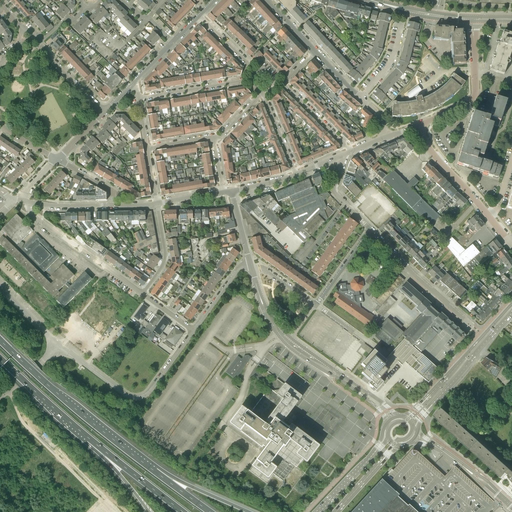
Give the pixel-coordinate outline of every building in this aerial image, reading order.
[(18,9),(24,3),(28,0),(27,0),(24,0),(23,0),(20,0),(14,5),(15,6),(15,5),(18,9)] [(147,0),(142,7),(146,11),(148,8),(151,10),(156,4),(153,1),(151,3),(147,0)] [(193,8),(185,0),(184,1),(182,0),(180,0),(180,1),(181,2),(190,11),(193,8)] [(238,10),(228,0),(223,0),(222,1),(228,6),(230,4),(233,7),(237,11),(238,10)] [(234,0),(228,0),(238,10),(240,8),(236,4),(233,1),(234,0)] [(251,10),(254,7),(259,2),(257,0),(252,0),(250,3),(252,5),(249,8),(247,11),(248,12),(251,10)] [(295,7),(296,5),(296,2),(295,2),(295,0),(296,0),(297,0),(299,0),(300,1),(301,0),(277,0),(278,0),(278,1),(282,6),(281,6),(282,7),(283,8),(285,9),(289,13),(295,7)] [(315,0),(315,1),(315,2),(318,3),(318,5),(310,8),(312,11),(321,8),(321,7),(320,4),(321,0),(315,0)] [(327,7),(329,0),(321,0),(320,4),(321,7),(321,8),(321,7),(324,15),(330,21),(334,18),(329,13),(325,12),(325,10),(323,7),(324,7),(324,6),(326,6),(327,7)] [(336,10),(336,9),(338,0),(329,0),(327,7),(326,6),(325,10),(325,12),(329,13),(334,18),(339,13),(336,10)] [(340,0),(338,0),(336,9),(339,10),(339,12),(343,13),(342,15),(344,15),(348,2),(340,0)] [(101,6),(106,10),(109,7),(111,7),(110,1),(105,1),(101,6)] [(110,1),(111,7),(112,7),(115,10),(120,5),(115,1),(110,1)] [(228,6),(222,1),(219,4),(231,17),(233,15),(229,11),(226,8),(228,6)] [(75,2),(68,2),(68,3),(65,7),(70,11),(75,6),(75,2)] [(190,11),(181,2),(179,4),(183,7),(181,8),(181,9),(187,14),(190,11)] [(259,2),(254,7),(255,9),(252,12),(253,12),(250,15),(252,16),(263,6),(259,2)] [(348,2),(344,15),(344,16),(350,18),(354,4),(348,2)] [(21,12),(29,6),(28,4),(26,6),(24,3),(18,9),(21,12)] [(231,17),(219,4),(215,8),(221,14),(222,12),(225,15),(225,14),(229,18),(231,17)] [(354,4),(350,18),(355,19),(360,5),(354,4)] [(70,11),(65,7),(63,5),(59,9),(66,15),(70,11)] [(120,5),(115,10),(113,12),(117,16),(124,9),(120,5)] [(181,9),(181,8),(178,5),(176,7),(179,10),(177,12),(183,18),(187,14),(181,9)] [(298,5),(296,5),(295,7),(289,13),(293,17),(299,11),(296,8),(298,6),(298,5)] [(360,5),(355,19),(359,20),(360,15),(363,16),(365,7),(360,5)] [(25,17),(31,11),(29,9),(31,7),(29,6),(21,12),(25,17)] [(97,10),(104,16),(108,12),(106,10),(101,6),(97,10)] [(263,6),(252,16),(253,18),(256,15),(256,16),(259,13),(260,14),(266,9),(263,6)] [(365,7),(363,16),(362,19),(368,21),(371,9),(365,7)] [(221,14),(215,8),(212,12),(224,24),(226,22),(222,18),(220,15),(221,14)] [(66,15),(59,9),(55,12),(62,19),(66,15)] [(124,9),(117,16),(121,20),(126,15),(128,13),(124,9)] [(183,18),(177,12),(176,14),(172,10),(172,11),(170,9),(168,10),(170,12),(180,21),(183,18)] [(266,9),(260,14),(262,16),(259,19),(258,21),(259,23),(269,13),(266,9)] [(33,10),(31,11),(25,17),(28,20),(34,15),(32,13),(34,11),(33,10)] [(93,14),(100,20),(104,16),(97,10),(93,14)] [(299,11),(293,17),(296,21),(303,15),(303,16),(305,14),(304,12),(302,14),(299,11)] [(180,21),(170,12),(167,16),(170,19),(176,25),(177,25),(176,25),(180,21)] [(224,24),(212,12),(208,15),(214,21),(216,19),(218,22),(219,21),(221,23),(218,26),(221,28),(224,25),(224,24)] [(35,23),(42,17),(39,13),(32,19),(35,23)] [(269,13),(259,23),(261,24),(263,23),(266,20),(267,22),(273,16),(269,13)] [(380,21),(388,23),(389,23),(391,16),(380,13),(380,14),(378,13),(376,20),(380,21)] [(100,20),(93,14),(89,18),(96,24),(100,20)] [(126,15),(121,20),(120,22),(123,25),(130,19),(126,15)] [(303,15),(296,21),(300,25),(306,19),(303,16),(303,15)] [(81,20),(87,27),(91,23),(85,16),(81,20)] [(170,19),(167,16),(165,18),(169,21),(167,23),(173,29),(176,25),(170,19)] [(273,16),(267,22),(269,23),(264,28),(266,30),(276,20),(273,16)] [(39,27),(46,21),(42,17),(35,23),(39,27)] [(226,22),(224,24),(224,25),(228,29),(238,18),(236,17),(235,19),(234,18),(231,21),(229,19),(226,22)] [(238,18),(228,29),(231,32),(237,27),(235,25),(238,22),(239,20),(238,18)] [(130,19),(123,25),(127,29),(134,23),(130,19)] [(87,27),(81,20),(77,24),(83,31),(87,27)] [(278,33),(283,28),(280,25),(280,24),(276,20),(266,30),(268,32),(273,27),(278,33)] [(46,21),(39,27),(42,32),(45,29),(48,32),(53,27),(51,24),(49,25),(46,21)] [(306,31),(312,25),(313,26),(315,24),(313,22),(311,24),(308,21),(302,27),(306,31)] [(406,29),(408,30),(416,32),(417,32),(418,30),(418,27),(419,25),(408,22),(406,29)] [(134,23),(127,29),(131,33),(138,26),(134,23)] [(83,31),(77,24),(73,28),(80,35),(83,31)] [(237,27),(231,32),(235,36),(245,26),(243,24),(242,26),(242,25),(238,28),(237,27)] [(204,36),(208,33),(202,27),(201,27),(199,25),(197,27),(190,33),(194,37),(199,31),(204,36)] [(312,25),(306,31),(310,35),(316,29),(313,26),(312,25)] [(245,26),(235,36),(238,39),(244,34),(242,32),(245,29),(247,27),(245,26)] [(456,30),(456,28),(453,28),(448,28),(448,27),(435,26),(434,38),(447,39),(448,34),(452,34),(452,37),(453,63),(466,63),(463,28),(459,28),(459,30),(456,30)] [(150,35),(157,42),(160,38),(157,35),(160,32),(154,27),(152,30),(154,31),(150,35)] [(278,41),(288,32),(283,27),(283,28),(278,33),(277,33),(279,35),(276,38),(277,39),(276,40),(278,41)] [(5,37),(11,39),(12,34),(8,28),(2,32),(5,36),(5,37)] [(316,29),(310,35),(313,39),(319,33),(319,32),(316,29)] [(319,32),(319,33),(313,39),(317,43),(323,37),(320,34),(322,32),(321,30),(319,32)] [(384,39),(385,34),(377,32),(377,31),(374,30),(374,32),(377,33),(376,37),(384,39)] [(244,34),(238,39),(242,43),(252,32),(250,31),(249,32),(246,35),(244,34)] [(252,32),(242,43),(246,46),(251,41),(249,39),(252,36),(254,34),(252,32)] [(278,41),(276,42),(274,44),(277,48),(279,46),(278,44),(283,39),(285,42),(291,36),(288,32),(278,41)] [(193,42),(196,46),(198,44),(195,41),(196,39),(197,40),(197,39),(194,37),(190,33),(190,34),(187,37),(193,42)] [(206,42),(211,36),(208,33),(204,36),(202,38),(204,40),(201,43),(202,45),(206,42)] [(60,35),(59,34),(52,41),(54,43),(51,46),(56,51),(63,44),(66,42),(66,41),(66,40),(60,34),(60,35)] [(496,49),(489,70),(504,75),(511,49),(511,34),(508,34),(507,35),(502,34),(499,44),(498,44),(498,45),(496,49)] [(157,42),(150,35),(146,39),(153,46),(157,42)] [(206,49),(215,39),(211,36),(206,42),(202,45),(204,47),(206,49)] [(291,36),(285,42),(287,43),(283,47),(285,49),(295,40),(291,36)] [(1,41),(5,47),(10,43),(11,39),(5,37),(5,39),(1,41)] [(184,41),(193,49),(194,48),(191,44),(193,42),(187,37),(184,41)] [(330,40),(328,38),(326,40),(323,37),(317,43),(316,43),(320,47),(327,41),(328,41),(330,40)] [(249,50),(258,41),(259,40),(258,38),(256,40),(256,39),(253,42),(251,41),(246,46),(249,50)] [(209,52),(218,43),(215,39),(206,49),(208,50),(209,52)] [(295,40),(285,49),(287,51),(291,47),(293,49),(299,44),(295,40)] [(180,44),(186,50),(188,48),(191,51),(193,49),(184,41),(180,44)] [(260,43),(258,41),(249,50),(246,53),(250,57),(256,51),(254,49),(260,43)] [(327,41),(320,47),(324,51),(331,45),(328,41),(327,41)] [(374,42),(375,41),(372,41),(371,43),(374,43),(373,48),(381,50),(383,44),(374,42)] [(413,43),(405,41),(404,46),(412,48),(412,49),(415,50),(415,47),(412,47),(413,43)] [(59,52),(63,56),(75,44),(74,42),(71,44),(70,46),(68,44),(65,46),(64,46),(59,52)] [(140,44),(149,52),(149,53),(153,49),(147,43),(145,45),(142,42),(140,43),(140,44)] [(217,52),(222,47),(222,46),(219,43),(218,43),(209,52),(212,54),(215,51),(217,52)] [(75,44),(63,56),(66,60),(72,54),(70,52),(73,50),(73,49),(77,45),(75,44)] [(149,52),(140,44),(138,46),(137,47),(146,56),(149,52)] [(177,48),(186,56),(187,55),(184,51),(186,50),(180,44),(177,48)] [(299,44),(293,49),(294,51),(290,56),(290,55),(288,57),(290,59),(302,48),(299,44)] [(331,45),(324,51),(328,54),(334,48),(333,48),(331,45)] [(333,48),(334,48),(328,54),(332,58),(338,52),(335,49),(337,47),(335,46),(333,48)] [(146,56),(137,47),(135,48),(135,49),(134,50),(143,59),(146,56)] [(217,59),(226,50),(222,47),(217,52),(218,54),(215,57),(217,59)] [(173,51),(179,57),(181,55),(184,58),(186,56),(177,48),(173,51)] [(260,60),(263,56),(269,51),(265,48),(260,53),(259,52),(252,58),(257,63),(260,60)] [(302,48),(290,59),(294,64),(296,62),(294,60),(298,56),(300,58),(306,53),(307,52),(306,51),(302,48)] [(143,59),(134,50),(132,49),(128,53),(132,56),(139,63),(143,59)] [(371,51),(372,50),(369,49),(368,51),(371,52),(369,55),(376,61),(379,55),(371,51)] [(72,54),(66,60),(69,63),(82,51),(81,50),(78,52),(78,51),(76,53),(73,56),(72,54)] [(84,50),(82,51),(69,63),(73,67),(79,61),(77,59),(80,57),(82,55),(86,51),(84,50)] [(223,59),(229,53),(226,50),(217,59),(218,61),(222,57),(223,59)] [(170,55),(179,64),(181,62),(177,59),(179,57),(173,51),(170,55)] [(269,51),(263,56),(266,59),(274,52),(272,51),(271,53),(269,51)] [(401,56),(410,58),(409,59),(412,60),(413,58),(410,57),(411,53),(402,51),(401,56)] [(274,52),(266,59),(270,63),(275,57),(274,56),(275,54),(274,52)] [(338,52),(332,58),(335,62),(342,56),(342,57),(344,55),(343,54),(341,56),(338,52)] [(227,63),(232,57),(233,57),(229,53),(223,59),(225,61),(227,63)] [(166,58),(172,64),(174,62),(177,65),(179,64),(170,55),(166,58)] [(376,61),(369,55),(367,58),(366,59),(372,64),(376,61)] [(139,63),(132,56),(130,58),(127,56),(126,57),(135,66),(139,63)] [(342,56),(335,62),(339,66),(345,60),(342,57),(342,56)] [(362,63),(368,69),(372,64),(366,59),(367,58),(364,56),(363,57),(365,60),(362,63)] [(79,61),(73,67),(76,70),(89,58),(88,57),(85,59),(83,60),(80,63),(79,61)] [(135,66),(126,57),(124,59),(128,62),(126,64),(132,70),(135,66)] [(227,63),(229,64),(230,65),(232,64),(236,68),(239,64),(232,57),(227,63)] [(275,57),(270,63),(273,67),(281,59),(279,58),(278,60),(275,57)] [(89,58),(76,70),(80,74),(86,68),(84,67),(87,64),(91,60),(89,58)] [(163,62),(169,67),(170,66),(172,64),(166,58),(163,62)] [(281,59),(273,67),(277,70),(281,66),(284,63),(281,59)] [(307,70),(308,72),(317,64),(313,60),(308,65),(310,68),(307,70)] [(349,64),(348,63),(345,60),(339,66),(343,70),(349,64)] [(132,70),(126,64),(123,61),(121,62),(125,66),(123,67),(129,73),(132,70)] [(283,68),(287,72),(291,68),(291,67),(293,65),(290,61),(283,68)] [(405,70),(408,72),(409,70),(406,68),(408,64),(400,61),(399,61),(397,65),(405,69),(405,70)] [(159,66),(165,71),(167,69),(169,67),(163,62),(159,66)] [(348,63),(349,64),(343,70),(347,74),(352,69),(353,68),(350,65),(352,63),(350,62),(348,63)] [(86,68),(80,74),(84,78),(96,66),(97,65),(95,63),(91,68),(90,67),(88,70),(86,68)] [(129,73),(123,67),(121,69),(118,66),(118,67),(114,63),(113,65),(115,67),(125,77),(129,73)] [(365,73),(368,69),(362,63),(360,65),(358,64),(357,66),(365,73)] [(235,71),(236,76),(237,75),(237,76),(240,75),(241,75),(243,68),(243,67),(243,68),(240,65),(239,64),(236,68),(235,71)] [(317,64),(308,72),(310,74),(313,71),(315,74),(321,68),(317,64)] [(403,75),(405,70),(405,69),(397,65),(395,69),(396,69),(403,75)] [(96,66),(84,78),(87,82),(88,81),(89,82),(89,81),(89,80),(93,76),(91,74),(94,71),(96,69),(98,67),(96,66)] [(156,69),(161,75),(165,71),(159,66),(156,69)] [(281,66),(277,70),(282,74),(283,75),(284,74),(285,73),(287,72),(283,68),(281,66)] [(365,73),(357,66),(356,66),(358,68),(355,71),(361,77),(365,73)] [(113,73),(111,74),(120,82),(124,78),(113,67),(112,67),(110,70),(113,73)] [(151,74),(154,77),(156,76),(158,78),(159,77),(160,77),(162,75),(161,75),(156,69),(151,74)] [(362,78),(361,77),(355,71),(352,69),(347,74),(349,76),(357,83),(362,78)] [(392,73),(399,79),(398,80),(401,82),(402,80),(400,78),(403,75),(396,69),(392,73)] [(120,82),(111,74),(111,75),(108,71),(107,73),(111,77),(108,80),(115,87),(120,82)] [(299,84),(297,82),(304,75),(301,72),(298,75),(298,74),(292,80),(291,82),(290,83),(291,84),(296,88),(299,84)] [(321,80),(323,82),(329,76),(325,72),(319,78),(317,80),(319,82),(321,80)] [(395,83),(398,80),(399,79),(392,73),(389,77),(395,83)] [(393,102),(392,117),(396,117),(417,115),(424,113),(440,108),(452,98),(465,81),(453,74),(451,76),(452,77),(450,79),(446,83),(442,87),(438,91),(433,94),(427,97),(422,99),(421,96),(415,98),(416,101),(411,102),(405,103),(399,103),(396,103),(396,102),(393,102)] [(115,87),(108,80),(104,76),(101,79),(104,82),(104,81),(105,82),(104,84),(111,91),(115,87)] [(329,76),(323,82),(324,83),(323,84),(324,85),(322,87),(320,86),(319,88),(322,91),(324,88),(333,80),(329,76)] [(385,81),(392,87),(393,86),(395,83),(389,77),(385,81)] [(148,82),(146,79),(144,81),(144,83),(145,89),(146,92),(160,89),(159,84),(149,86),(148,82)] [(333,80),(324,88),(327,91),(329,88),(330,90),(336,84),(333,80)] [(111,91),(104,84),(104,83),(102,85),(101,85),(99,83),(97,81),(95,83),(108,95),(111,91)] [(299,84),(296,88),(299,92),(305,86),(303,84),(305,82),(303,81),(299,84)] [(391,88),(394,90),(395,88),(393,86),(392,87),(385,81),(382,85),(388,91),(391,88)] [(108,95),(95,83),(95,82),(93,84),(96,86),(98,88),(100,91),(98,93),(102,97),(101,98),(102,99),(103,98),(104,99),(108,95)] [(336,84),(330,90),(332,91),(327,95),(332,100),(336,96),(334,94),(340,88),(336,84)] [(388,91),(382,85),(378,89),(384,95),(388,91)] [(305,86),(299,92),(302,95),(310,87),(309,86),(306,88),(305,86)] [(246,94),(249,98),(252,95),(251,93),(246,89),(245,87),(242,88),(242,91),(246,94)] [(310,87),(302,95),(306,99),(312,93),(310,91),(312,89),(310,87)] [(235,94),(235,89),(227,90),(228,98),(232,98),(231,95),(235,94)] [(384,95),(378,89),(377,89),(372,94),(380,102),(382,100),(384,98),(385,96),(384,95)] [(336,96),(332,100),(335,104),(338,102),(340,100),(342,102),(348,95),(343,91),(338,98),(336,96)] [(312,93),(306,99),(310,102),(317,94),(316,93),(313,95),(312,93)] [(249,98),(246,94),(238,102),(242,105),(249,98)] [(317,94),(310,102),(313,106),(319,100),(317,98),(319,96),(317,94)] [(281,99),(277,95),(274,98),(275,98),(273,100),(272,102),(274,106),(279,104),(278,102),(281,99)] [(290,104),(293,100),(288,95),(285,98),(287,99),(287,100),(290,104)] [(348,95),(342,102),(344,103),(343,104),(344,104),(343,106),(340,109),(342,110),(345,107),(352,99),(348,95)] [(457,164),(457,165),(477,172),(498,179),(500,174),(502,167),(492,163),(481,160),(477,159),(478,155),(481,156),(483,157),(494,126),(497,127),(500,128),(501,126),(501,124),(508,102),(506,101),(495,97),(494,97),(488,118),(473,113),(472,113),(459,154),(460,154),(457,164)] [(352,99),(345,107),(342,110),(345,113),(349,107),(351,109),(356,102),(352,99)] [(294,100),(293,100),(290,104),(289,105),(291,107),(290,108),(292,109),(297,104),(294,100)] [(319,100),(313,106),(317,109),(324,101),(323,100),(321,102),(319,100)] [(234,101),(231,105),(236,111),(240,107),(234,101)] [(324,101),(317,109),(320,112),(326,107),(324,105),(326,103),(324,101)] [(152,115),(151,108),(157,107),(159,106),(158,102),(149,103),(146,104),(147,107),(146,107),(148,115),(152,115)] [(356,102),(351,109),(352,110),(349,114),(351,116),(350,118),(352,120),(354,118),(352,116),(360,106),(356,102)] [(255,109),(259,112),(260,111),(261,113),(263,112),(262,110),(261,111),(261,109),(264,107),(263,104),(261,104),(258,106),(255,109)] [(236,111),(231,105),(227,108),(233,114),(236,111)] [(292,111),(296,114),(302,108),(298,105),(292,111)] [(285,107),(276,111),(278,115),(285,112),(285,110),(286,109),(285,107)] [(326,107),(320,112),(324,116),(329,110),(326,107)] [(233,114),(227,108),(224,112),(230,118),(233,114)] [(302,108),(296,114),(299,118),(305,112),(302,108)] [(259,112),(255,109),(252,112),(253,112),(250,115),(253,118),(259,112)] [(366,117),(371,119),(372,116),(363,109),(360,112),(361,112),(359,114),(361,116),(362,114),(366,117)] [(329,110),(324,116),(327,119),(333,114),(329,110)] [(230,118),(224,112),(220,115),(226,121),(229,118),(230,118)] [(305,112),(299,118),(303,121),(309,115),(305,112)] [(333,114),(327,119),(331,123),(336,117),(333,114)] [(119,121),(119,115),(115,115),(110,120),(115,124),(118,121),(119,121)] [(124,124),(129,120),(124,115),(119,115),(119,121),(121,121),(124,124)] [(226,121),(220,115),(217,119),(223,125),(226,121)] [(309,115),(303,121),(307,125),(312,119),(309,115)] [(249,116),(245,119),(251,125),(255,121),(249,116)] [(282,125),(289,122),(292,120),(290,116),(288,117),(280,120),(282,125)] [(268,118),(264,119),(261,121),(263,125),(271,122),(269,117),(268,118)] [(331,123),(334,126),(334,127),(340,121),(336,117),(331,123)] [(371,119),(366,117),(363,125),(362,124),(361,126),(363,127),(367,129),(371,119)] [(251,125),(245,119),(242,123),(242,122),(242,123),(248,128),(251,125)] [(312,119),(307,125),(310,128),(316,122),(312,119)] [(117,126),(115,124),(110,120),(106,124),(113,130),(117,126)] [(126,131),(133,124),(129,120),(124,124),(122,127),(126,131)] [(212,124),(212,127),(213,131),(214,131),(218,130),(221,126),(215,121),(212,124)] [(334,127),(334,126),(334,127),(338,130),(343,124),(340,121),(334,127)] [(271,122),(263,125),(265,130),(272,127),(273,127),(271,122)] [(316,122),(310,128),(314,132),(319,126),(316,122)] [(204,124),(205,132),(213,131),(212,127),(207,127),(206,123),(204,124)] [(238,126),(244,132),(247,135),(251,131),(248,128),(242,123),(238,126)] [(113,130),(106,124),(102,128),(104,130),(108,134),(109,134),(113,130)] [(130,134),(136,127),(133,124),(126,131),(124,132),(128,136),(130,134)] [(343,124),(338,130),(341,134),(342,134),(347,128),(343,124)] [(244,132),(238,126),(235,130),(244,139),(246,137),(242,134),(244,132)] [(319,126),(314,132),(317,135),(323,129),(319,126)] [(140,131),(136,127),(130,134),(134,138),(140,131)] [(272,127),(265,130),(266,132),(263,133),(264,136),(274,132),(272,127)] [(347,128),(342,134),(345,137),(349,133),(351,131),(347,128)] [(155,129),(151,130),(150,130),(152,138),(152,141),(155,140),(156,141),(158,140),(158,136),(156,136),(155,129)] [(323,129),(317,135),(321,139),(326,133),(323,129)] [(357,136),(359,141),(364,139),(360,130),(358,131),(357,129),(355,130),(357,136)] [(108,134),(104,130),(100,133),(107,140),(111,136),(109,134),(108,134)] [(244,139),(235,130),(232,134),(237,139),(239,137),(242,140),(244,139)] [(107,140),(100,133),(96,137),(103,144),(107,140)] [(326,143),(328,141),(331,137),(327,133),(322,139),(326,143)] [(349,133),(345,137),(348,140),(351,143),(351,142),(353,143),(353,144),(357,142),(359,141),(357,136),(355,137),(354,135),(352,135),(349,133)] [(230,135),(226,139),(230,142),(235,148),(237,146),(234,143),(235,141),(230,135)] [(93,137),(89,141),(96,147),(100,143),(93,137)] [(267,144),(268,146),(278,142),(276,137),(269,140),(270,143),(267,144)] [(333,145),(336,142),(331,137),(328,141),(333,145)] [(226,149),(226,146),(230,142),(226,139),(224,141),(220,144),(221,145),(222,150),(226,149)] [(399,150),(398,150),(395,153),(398,155),(409,144),(406,140),(402,139),(396,142),(399,150)] [(5,140),(1,146),(6,149),(10,144),(5,140)] [(96,147),(89,141),(85,145),(90,149),(92,151),(96,147)] [(139,155),(143,154),(144,154),(143,145),(142,145),(142,142),(139,142),(138,142),(130,143),(131,148),(138,147),(139,155)] [(273,150),(280,147),(278,142),(268,146),(269,148),(268,149),(269,151),(273,150)] [(395,142),(388,145),(395,153),(398,150),(395,142)] [(204,143),(201,143),(202,148),(204,148),(205,154),(209,154),(208,146),(207,143),(204,143)] [(10,144),(6,149),(11,153),(15,147),(10,144)] [(409,144),(398,155),(403,160),(414,149),(409,144)] [(90,149),(85,145),(81,150),(81,154),(87,154),(87,152),(90,149)] [(380,148),(391,159),(394,161),(395,159),(393,157),(396,154),(395,153),(388,145),(380,148)] [(15,147),(11,153),(17,156),(20,151),(15,147)] [(373,151),(378,156),(384,162),(385,160),(388,163),(391,159),(380,148),(373,151)] [(310,153),(311,155),(313,160),(318,158),(315,151),(310,153)] [(378,156),(373,151),(359,157),(375,172),(381,166),(377,163),(373,166),(371,164),(374,160),(378,156)] [(29,158),(25,162),(30,167),(34,162),(32,160),(35,158),(29,152),(26,155),(29,158)] [(87,154),(81,154),(81,159),(85,164),(90,159),(87,156),(87,154)] [(284,156),(280,158),(282,163),(285,162),(285,164),(283,164),(285,167),(289,166),(287,163),(284,156)] [(306,163),(304,158),(302,159),(301,156),(296,158),(298,164),(300,165),(306,163)] [(357,158),(350,161),(365,175),(368,178),(371,175),(367,172),(360,165),(362,163),(357,158)] [(98,175),(105,164),(103,163),(100,161),(99,164),(101,165),(100,167),(98,165),(94,172),(98,175)] [(365,175),(350,161),(346,172),(347,172),(346,175),(352,177),(355,178),(365,188),(372,181),(368,178),(365,175)] [(30,167),(25,162),(20,166),(25,171),(30,167)] [(285,162),(282,163),(283,164),(279,166),(282,173),(289,170),(290,168),(289,166),(285,167),(283,164),(285,164),(285,162)] [(103,177),(107,170),(105,169),(107,165),(105,164),(98,175),(103,177)] [(426,174),(433,168),(429,164),(422,170),(426,174)] [(169,165),(157,167),(158,172),(157,172),(157,173),(158,175),(162,174),(162,172),(166,172),(170,171),(170,168),(169,165)] [(25,171),(20,166),(18,168),(16,166),(14,168),(16,170),(20,175),(25,171)] [(109,167),(107,170),(103,177),(107,180),(113,169),(109,167)] [(433,168),(426,174),(429,177),(422,183),(425,185),(438,173),(433,168)] [(111,182),(115,175),(113,174),(116,170),(113,169),(107,180),(111,182)] [(20,175),(16,170),(11,174),(16,179),(20,175)] [(392,170),(385,177),(383,180),(391,188),(431,226),(440,216),(422,199),(411,189),(418,182),(414,177),(407,184),(392,170)] [(57,176),(62,181),(66,176),(61,171),(57,176)] [(383,180),(385,177),(378,171),(378,172),(377,171),(375,172),(383,180)] [(159,180),(171,177),(171,175),(166,176),(166,173),(166,172),(162,172),(162,174),(158,175),(158,176),(159,180)] [(115,185),(122,174),(120,173),(118,177),(115,175),(111,182),(115,185)] [(438,173),(425,185),(427,188),(434,182),(436,184),(442,177),(438,173)] [(16,179),(11,174),(7,179),(11,184),(16,179)] [(120,187),(124,180),(122,179),(124,175),(122,174),(115,185),(120,187)] [(312,178),(309,180),(312,187),(314,186),(315,186),(321,184),(320,186),(322,191),(326,190),(319,174),(312,177),(312,178)] [(202,184),(203,189),(212,188),(215,187),(214,184),(215,184),(213,176),(213,175),(208,176),(209,183),(202,184)] [(229,179),(227,180),(227,181),(226,181),(227,184),(228,185),(232,185),(232,184),(234,184),(234,179),(234,177),(234,175),(230,176),(231,177),(228,177),(229,179)] [(352,177),(346,175),(345,175),(342,184),(346,188),(353,182),(351,181),(352,177)] [(62,181),(57,176),(53,181),(58,185),(62,181)] [(79,184),(81,178),(75,176),(72,182),(78,185),(79,184)] [(442,177),(436,184),(438,186),(433,191),(432,192),(434,194),(447,182),(442,177)] [(124,190),(128,183),(124,180),(120,187),(124,190)] [(289,215),(310,237),(334,213),(328,207),(324,209),(321,202),(323,200),(323,201),(330,195),(326,192),(318,195),(314,186),(312,187),(309,180),(275,194),(277,198),(278,202),(289,197),(296,213),(289,215)] [(58,185),(53,181),(49,185),(54,190),(58,185)] [(353,182),(346,188),(355,197),(361,191),(355,185),(353,182)] [(447,182),(434,194),(437,197),(443,191),(445,192),(451,186),(447,182)] [(131,188),(133,186),(128,183),(124,190),(128,192),(131,188)] [(139,193),(140,198),(148,196),(151,195),(150,192),(151,192),(149,183),(149,184),(148,183),(145,184),(146,192),(139,193)] [(165,196),(168,195),(174,194),(173,194),(173,189),(172,189),(167,190),(165,190),(164,184),(160,185),(159,185),(160,191),(161,193),(162,196),(165,195),(165,196)] [(54,190),(49,185),(44,190),(49,195),(54,190)] [(131,188),(128,192),(138,198),(140,198),(139,193),(133,189),(134,187),(133,186),(131,188)] [(447,195),(448,196),(446,198),(448,201),(451,198),(457,192),(451,186),(445,192),(440,197),(442,199),(447,194),(447,195)] [(95,188),(96,200),(106,200),(106,194),(96,187),(95,188)] [(453,206),(462,197),(457,192),(451,198),(448,201),(446,203),(439,210),(441,213),(453,200),(454,201),(451,204),(453,206)] [(260,198),(275,214),(281,208),(273,200),(274,200),(268,195),(260,198)] [(462,197),(453,206),(455,208),(459,205),(460,206),(458,208),(460,209),(467,202),(462,197)] [(280,226),(279,224),(282,221),(281,221),(275,214),(260,198),(252,201),(264,213),(263,214),(277,229),(280,226)] [(244,204),(252,211),(259,218),(263,214),(264,213),(252,201),(244,204)] [(252,211),(244,204),(239,205),(240,206),(249,214),(252,211)] [(249,214),(240,206),(240,207),(241,213),(245,212),(246,218),(251,217),(248,214),(249,214)] [(222,209),(223,216),(223,218),(226,217),(227,220),(229,223),(224,224),(225,230),(236,228),(230,208),(222,209)] [(176,211),(164,211),(164,220),(169,220),(169,221),(171,221),(171,219),(176,219),(176,211)] [(187,222),(187,220),(187,211),(180,211),(180,223),(184,223),(184,224),(189,224),(187,222)] [(102,222),(101,212),(96,212),(96,220),(99,220),(99,222),(99,224),(101,227),(102,227),(103,228),(99,231),(105,237),(110,233),(106,228),(102,222)] [(115,222),(115,221),(115,212),(109,212),(109,220),(112,220),(112,222),(117,229),(119,228),(115,222)] [(115,212),(115,221),(118,221),(121,226),(123,225),(122,222),(121,221),(121,212),(115,212)] [(121,212),(121,221),(122,222),(125,222),(128,228),(129,230),(131,229),(131,228),(130,227),(128,222),(128,212),(121,212)] [(72,224),(71,213),(65,213),(65,215),(61,215),(61,221),(65,221),(75,236),(76,236),(73,238),(75,240),(78,235),(79,235),(78,234),(79,234),(74,227),(72,224)] [(89,228),(85,223),(85,221),(85,213),(78,213),(79,223),(80,224),(80,225),(85,231),(89,228)] [(85,223),(89,228),(92,231),(94,229),(96,227),(94,224),(91,226),(90,224),(90,225),(88,223),(88,221),(91,221),(91,213),(85,213),(85,221),(85,223)] [(74,297),(85,287),(92,279),(85,272),(71,286),(67,282),(74,275),(69,270),(69,271),(67,269),(67,268),(63,264),(49,279),(43,273),(59,257),(36,234),(20,250),(16,246),(32,230),(17,214),(1,230),(8,236),(0,243),(0,244),(4,248),(28,273),(54,298),(59,293),(58,291),(65,285),(69,288),(56,301),(64,308),(74,297)] [(310,237),(289,215),(288,214),(281,221),(282,221),(295,234),(304,243),(310,237)] [(464,230),(467,232),(471,228),(480,220),(476,215),(469,221),(468,220),(466,222),(469,225),(464,230)] [(388,233),(394,227),(400,222),(402,220),(399,218),(396,221),(393,218),(391,220),(384,228),(388,233)] [(340,232),(348,238),(358,224),(349,219),(340,232)] [(457,243),(462,248),(477,231),(484,225),(480,220),(471,228),(467,232),(465,233),(457,243)] [(255,226),(256,229),(257,232),(264,230),(256,222),(248,224),(249,227),(255,226)] [(134,227),(131,228),(131,229),(137,243),(146,239),(139,225),(134,227)] [(394,227),(388,233),(393,238),(399,232),(394,227)] [(438,233),(433,229),(430,232),(435,237),(438,233)] [(399,232),(393,238),(398,243),(407,235),(402,230),(399,232)] [(340,232),(330,245),(338,251),(348,238),(340,232)] [(112,244),(117,241),(111,233),(106,237),(112,244)] [(407,235),(398,243),(403,248),(410,242),(413,238),(408,233),(407,235)] [(223,248),(228,247),(227,243),(236,241),(234,234),(223,237),(225,244),(222,244),(223,248)] [(140,249),(150,245),(150,241),(149,237),(146,239),(137,243),(134,245),(135,247),(137,251),(140,249)] [(251,239),(255,253),(262,248),(261,244),(262,243),(262,241),(260,242),(259,237),(251,239)] [(103,257),(107,251),(90,238),(85,245),(103,257)] [(296,260),(315,241),(311,238),(293,256),(296,260)] [(462,248),(457,243),(452,238),(445,244),(446,246),(449,250),(463,267),(465,265),(466,264),(479,253),(472,245),(465,251),(462,248)] [(479,253),(466,264),(467,265),(468,266),(467,268),(471,273),(480,266),(492,255),(502,247),(495,239),(479,253)] [(433,248),(437,245),(432,240),(429,243),(433,248)] [(410,242),(403,248),(408,253),(414,247),(410,242)] [(414,247),(408,253),(413,258),(419,252),(420,251),(419,250),(423,247),(419,243),(414,247)] [(338,251),(330,245),(321,258),(329,264),(338,251)] [(500,260),(507,254),(502,247),(492,255),(494,258),(491,261),(491,262),(493,265),(498,261),(500,260)] [(232,249),(229,253),(236,258),(239,253),(235,250),(236,249),(234,248),(233,249),(232,249)] [(266,261),(271,254),(267,251),(268,250),(267,249),(266,250),(262,248),(255,253),(266,261)] [(109,262),(114,256),(109,252),(104,258),(109,262)] [(419,252),(413,258),(418,263),(424,257),(419,252)] [(424,257),(418,263),(423,268),(431,261),(427,258),(431,255),(430,254),(431,253),(430,252),(424,257)] [(236,258),(229,253),(227,256),(225,255),(224,257),(232,263),(236,258)] [(149,254),(147,258),(150,260),(152,261),(156,265),(160,260),(153,255),(152,257),(149,254)] [(275,268),(280,261),(277,258),(278,257),(276,256),(275,257),(271,254),(266,261),(275,268)] [(495,267),(499,264),(500,265),(503,263),(504,265),(511,260),(507,254),(500,260),(498,261),(493,265),(495,267)] [(114,265),(119,259),(114,256),(109,262),(114,265)] [(173,258),(171,258),(172,263),(181,265),(179,256),(173,258)] [(232,263),(224,257),(223,256),(219,261),(229,268),(232,263)] [(150,260),(147,258),(143,262),(146,265),(153,269),(156,265),(152,261),(150,260)] [(329,264),(321,258),(311,271),(319,277),(329,264)] [(119,269),(123,262),(119,259),(114,265),(119,269)] [(502,274),(505,272),(507,271),(511,267),(511,260),(504,265),(506,267),(504,268),(498,272),(500,275),(502,274)] [(124,272),(128,266),(130,263),(128,261),(126,264),(123,262),(119,269),(124,272)] [(229,268),(219,261),(215,266),(225,273),(229,268)] [(275,268),(284,274),(289,267),(286,265),(287,264),(285,262),(285,264),(280,261),(275,268)] [(181,265),(172,263),(169,268),(175,272),(181,265)] [(428,273),(433,278),(442,269),(444,266),(441,263),(437,268),(435,266),(428,273)] [(128,276),(133,269),(128,266),(124,272),(128,276)] [(225,273),(215,266),(212,271),(215,273),(222,277),(225,273)] [(289,267),(284,274),(294,281),(299,274),(295,271),(296,270),(294,269),(293,270),(289,267)] [(175,272),(169,268),(165,273),(172,277),(174,275),(176,277),(177,275),(175,273),(175,272)] [(133,279),(138,273),(133,269),(128,276),(133,279)] [(442,269),(433,278),(438,282),(440,281),(447,273),(442,269)] [(138,283),(143,276),(144,274),(139,271),(138,273),(133,279),(138,283)] [(172,277),(165,273),(162,278),(171,284),(174,280),(171,278),(172,277)] [(222,277),(215,273),(212,277),(218,282),(222,277)] [(447,273),(440,281),(443,284),(450,276),(447,273)] [(299,274),(294,281),(303,288),(308,281),(304,278),(305,277),(304,276),(303,277),(299,274)] [(375,308),(378,310),(390,296),(404,280),(398,275),(377,299),(375,298),(376,297),(374,295),(371,299),(374,302),(378,306),(375,308)] [(503,285),(510,291),(511,289),(511,283),(508,280),(505,277),(503,275),(500,278),(506,283),(503,285)] [(147,280),(143,276),(138,283),(143,286),(147,280)] [(450,276),(443,284),(447,287),(454,279),(450,276)] [(218,282),(212,277),(208,282),(215,286),(218,282)] [(171,284),(162,278),(158,282),(167,289),(171,284)] [(334,302),(368,327),(372,321),(375,317),(370,314),(369,313),(369,314),(360,308),(360,303),(363,302),(362,295),(360,295),(359,291),(361,290),(364,286),(363,281),(359,278),(353,279),(350,283),(351,285),(348,285),(348,287),(346,287),(346,283),(338,284),(339,291),(338,292),(337,291),(333,296),(337,299),(334,302)] [(454,279),(447,287),(450,290),(457,282),(454,279)] [(475,296),(484,286),(477,280),(473,285),(477,288),(475,291),(471,288),(468,290),(475,296)] [(308,281),(303,288),(312,294),(317,287),(313,285),(314,284),(313,282),(312,284),(308,281)] [(499,290),(505,296),(510,291),(503,285),(499,281),(497,283),(501,287),(499,290)] [(167,289),(158,282),(155,287),(164,294),(167,289)] [(215,286),(208,282),(205,286),(212,291),(215,286)] [(457,282),(450,290),(453,293),(460,285),(457,282)] [(422,314),(429,306),(431,304),(407,283),(400,290),(418,307),(416,309),(421,314),(422,314)] [(499,290),(491,283),(489,285),(490,286),(490,287),(494,291),(492,293),(501,302),(505,296),(499,290)] [(460,285),(453,293),(457,296),(464,288),(460,285)] [(212,291),(205,286),(201,291),(208,296),(212,291)] [(164,294),(155,287),(151,292),(160,299),(164,294)] [(464,288),(457,296),(460,299),(467,292),(464,288)] [(208,296),(201,291),(198,296),(204,301),(208,296)] [(490,300),(497,306),(501,302),(492,293),(490,292),(488,294),(492,298),(490,300)] [(478,299),(482,303),(492,311),(497,306),(490,300),(487,302),(481,296),(478,294),(476,297),(478,299)] [(204,301),(198,296),(194,301),(201,306),(204,301)] [(201,306),(194,301),(191,306),(197,310),(201,306)] [(487,316),(480,310),(471,302),(465,308),(464,307),(470,312),(476,317),(475,318),(476,317),(479,320),(482,322),(485,319),(486,320),(487,318),(487,317),(487,316)] [(480,310),(487,316),(488,315),(489,315),(491,313),(490,312),(492,311),(482,303),(480,305),(482,307),(480,310)] [(146,308),(140,304),(131,317),(140,323),(145,316),(142,314),(146,308)] [(197,310),(191,306),(188,304),(184,309),(185,309),(194,315),(197,310)] [(404,339),(411,345),(439,315),(429,306),(422,314),(421,314),(416,320),(402,335),(405,337),(404,338),(404,339)] [(194,315),(185,309),(181,314),(190,320),(194,315)] [(411,345),(420,353),(437,334),(434,331),(436,329),(434,327),(436,324),(446,333),(453,324),(441,313),(439,315),(411,345)] [(156,314),(147,327),(152,330),(161,317),(156,314)] [(391,321),(387,318),(385,320),(379,328),(381,329),(375,336),(387,347),(393,340),(395,342),(403,332),(399,329),(402,326),(393,318),(391,321)] [(163,319),(153,333),(159,337),(168,323),(163,319)] [(453,324),(446,333),(456,341),(450,348),(453,351),(466,336),(453,324)] [(174,327),(165,339),(175,346),(183,334),(174,327)] [(405,363),(428,383),(435,375),(434,374),(438,369),(437,368),(436,368),(420,353),(411,345),(404,339),(403,339),(386,359),(380,353),(379,355),(374,350),(364,361),(361,365),(365,368),(363,369),(365,370),(362,373),(369,380),(370,381),(368,384),(371,387),(375,390),(376,391),(383,383),(379,379),(385,373),(386,375),(398,362),(402,366),(405,363)] [(372,350),(364,344),(361,348),(369,354),(372,350)] [(237,356),(225,372),(235,380),(245,367),(251,358),(248,355),(244,356),(241,359),(237,356)] [(481,363),(495,378),(502,367),(504,368),(506,365),(500,361),(498,365),(487,358),(484,361),(484,360),(481,362),(482,363),(481,363)] [(241,407),(229,423),(259,446),(261,444),(266,448),(252,466),(268,479),(272,473),(283,482),(295,467),(296,468),(303,459),(307,462),(315,452),(319,446),(291,425),(297,418),(296,416),(290,411),(301,397),(285,385),(277,394),(269,388),(250,413),(241,407)] [(511,471),(443,409),(441,411),(440,411),(435,417),(440,422),(439,423),(502,479),(504,477),(506,474),(509,476),(507,478),(510,481),(511,479),(511,480),(511,481),(511,482),(511,471)] [(377,511),(396,492),(384,481),(383,481),(382,479),(371,491),(351,511),(377,511)] [(396,492),(377,511),(417,511),(409,504),(407,507),(396,497),(399,495),(396,492)]
